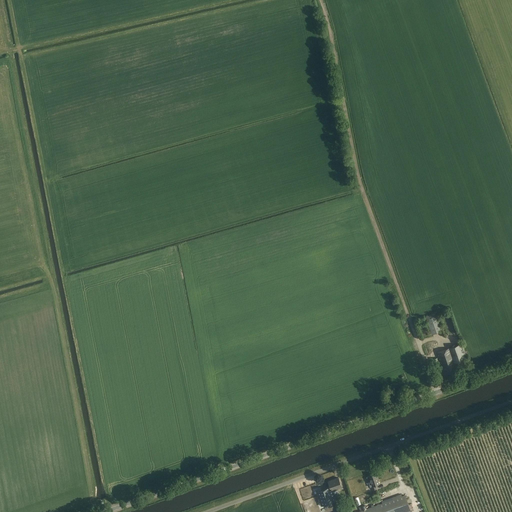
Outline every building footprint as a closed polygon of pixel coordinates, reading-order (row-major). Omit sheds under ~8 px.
[(442,331),(435,313),(426,316),(432,334),(442,331)] [(467,358),(462,343),(437,352),(445,374),(457,370),(454,363),(467,358)] [(441,369),(437,358),(432,360),(436,371),(441,369)] [(379,484),(376,473),(369,475),(372,484),(371,484),(372,490),(376,488),(375,485),(379,484)] [(342,488),(341,486),(338,478),(328,481),(330,487),(316,492),(321,505),(335,500),(332,492),(342,488)] [(402,496),(401,495),(398,496),(399,498),(367,509),(365,505),(362,506),(363,510),(358,511),(405,511),(406,511),(405,511),(410,511),(410,510),(404,495),(402,496)]
